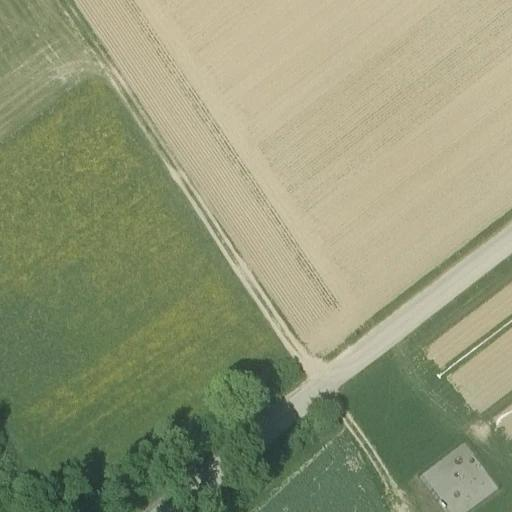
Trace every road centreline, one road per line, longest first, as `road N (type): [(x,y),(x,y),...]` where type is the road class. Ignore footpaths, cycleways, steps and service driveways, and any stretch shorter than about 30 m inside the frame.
road 1 (track): [(405,511),(58,0)]
road 2 (unclassified): [(511,250),(171,511)]
